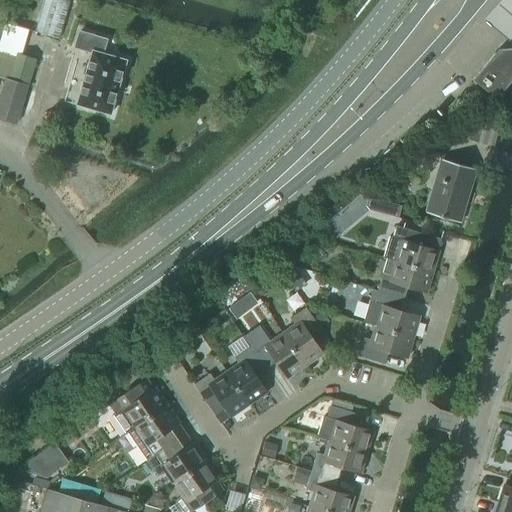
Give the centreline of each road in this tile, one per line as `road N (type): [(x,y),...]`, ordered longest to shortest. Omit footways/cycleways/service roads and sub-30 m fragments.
road 1 (unclassified): [(0,345),(191,211),(340,67),(394,0)]
road 2 (primary): [(229,225),(343,142),(475,0)]
road 3 (residential): [(410,409),(321,384),(228,450),(163,352)]
road 4 (primary): [(426,0),(229,225)]
road 5 (primary): [(0,389),(229,225)]
road 6 (residential): [(410,409),(448,283)]
road 7 (tertiary): [(476,430),(511,307)]
